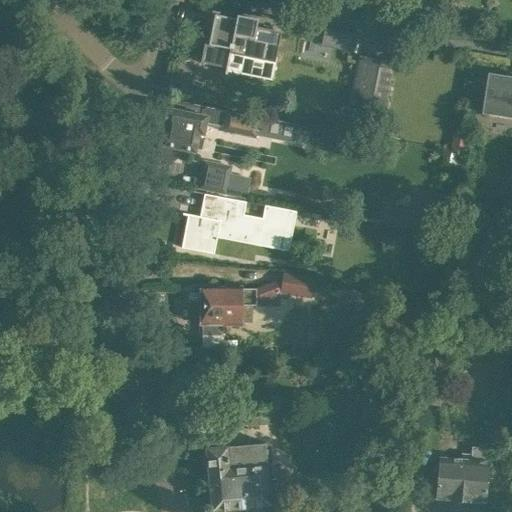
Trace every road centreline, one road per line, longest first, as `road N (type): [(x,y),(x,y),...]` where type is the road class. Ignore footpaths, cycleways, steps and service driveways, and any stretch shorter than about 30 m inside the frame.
road 1 (residential): [(174,511),(128,328),(123,272),(127,176),(149,76)]
road 2 (unclassified): [(149,76),(106,66),(45,0)]
